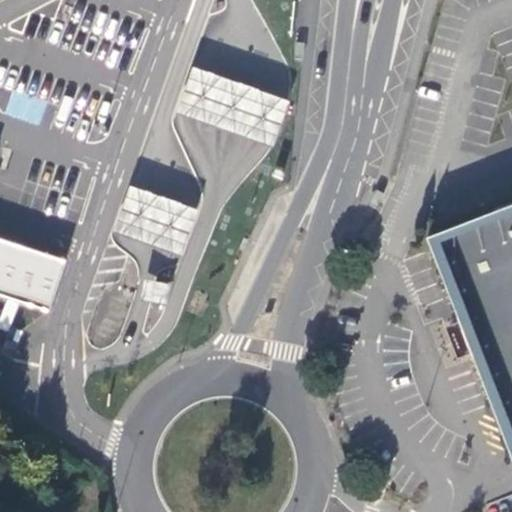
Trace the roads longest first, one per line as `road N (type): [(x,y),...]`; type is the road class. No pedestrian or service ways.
road 1 (tertiary): [(348,0),(331,139),(208,379)]
road 2 (tertiary): [(290,404),(293,323),(356,132)]
road 3 (tertiary): [(208,379),(168,399),(140,439),(137,481),(148,511)]
road 4 (tertiary): [(356,132),(397,80),(418,0)]
road 5 (tertiary): [(356,132),(393,0)]
road 6 (tertiary): [(356,132),(370,0)]
